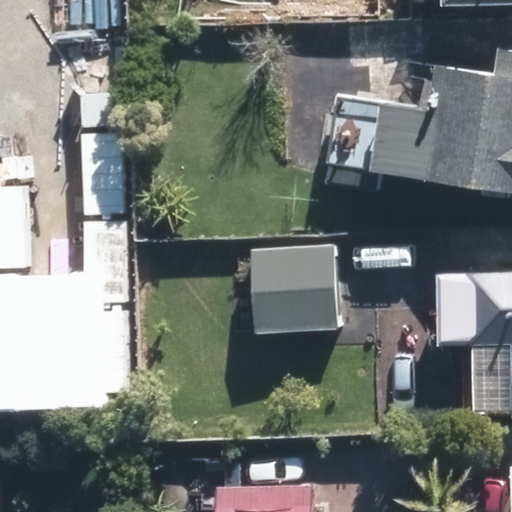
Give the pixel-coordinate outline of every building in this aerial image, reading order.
[(5,0),(0,0),(0,91),(9,91),(5,0)] [(511,0),(436,0),(437,17),(511,14),(511,0)] [(331,99),(317,190),(363,197),(365,184),(511,206),(511,51),(493,61),(491,77),(434,69),(427,113),(331,99)] [(123,124),(36,118),(32,185),(119,191),(123,124)] [(0,382),(75,380),(73,326),(6,329),(3,255),(14,255),(11,178),(0,178),(0,382)] [(332,253),(248,256),(250,338),(335,335),(332,253)] [(511,280),(430,284),(434,354),(473,352),(477,427),(511,424),(511,280)] [(511,511),(511,471),(510,471),(501,483),(501,511),(511,511)] [(308,511),(308,492),(211,495),(209,511),(308,511)]
